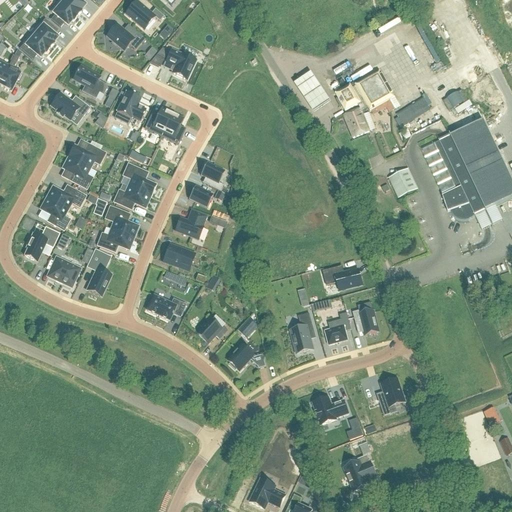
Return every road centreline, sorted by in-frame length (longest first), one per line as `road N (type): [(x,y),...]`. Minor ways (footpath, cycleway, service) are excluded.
road 1 (unclassified): [(396,346),(401,318),(359,208),(230,0)]
road 2 (residential): [(122,324),(149,240),(210,118),(78,46)]
road 3 (residential): [(122,324),(48,299),(5,264),(3,236),(54,143),(21,119)]
road 4 (unclassified): [(460,509),(418,367),(396,346)]
road 5 (unclassified): [(245,414),(290,385),(396,346)]
road 6 (residential): [(66,367),(213,444)]
road 7 (residential): [(245,414),(192,359),(122,324)]
road 8 (residential): [(37,511),(66,367)]
